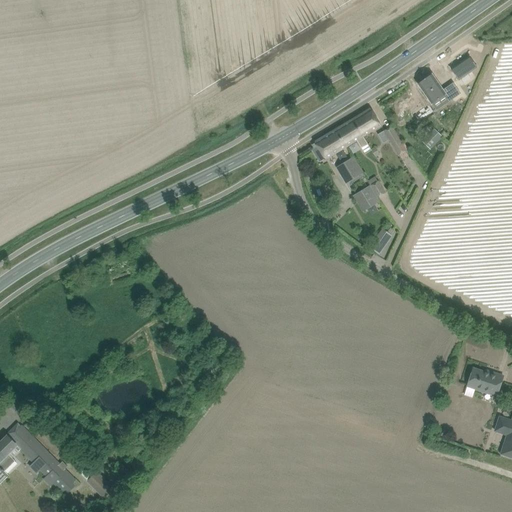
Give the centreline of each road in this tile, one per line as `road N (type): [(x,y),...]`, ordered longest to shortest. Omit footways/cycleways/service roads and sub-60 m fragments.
road 1 (secondary): [(0,287),(66,244),(282,138)]
road 2 (unclassified): [(511,337),(475,324),(322,228),(282,138)]
road 3 (secondary): [(282,138),(492,0)]
